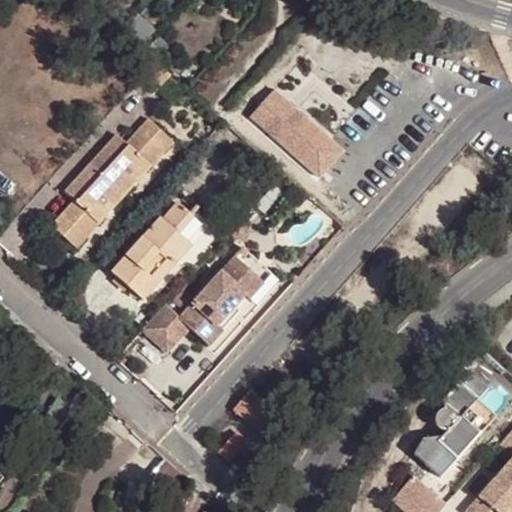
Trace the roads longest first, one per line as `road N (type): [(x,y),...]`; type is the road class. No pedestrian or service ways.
road 1 (residential): [(177,450),(470,122),(511,96)]
road 2 (secondary): [(292,511),(347,414),(399,352),(511,258)]
road 3 (residential): [(177,450),(0,291)]
